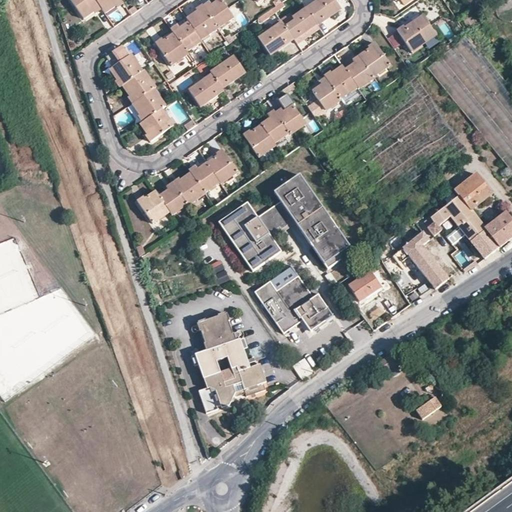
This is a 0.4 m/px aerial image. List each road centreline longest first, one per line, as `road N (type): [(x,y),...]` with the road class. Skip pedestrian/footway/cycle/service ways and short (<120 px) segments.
road 1 (residential): [(363,0),(359,23),(158,162),(117,154),(87,66)]
road 2 (residential): [(511,258),(284,411),(223,487)]
